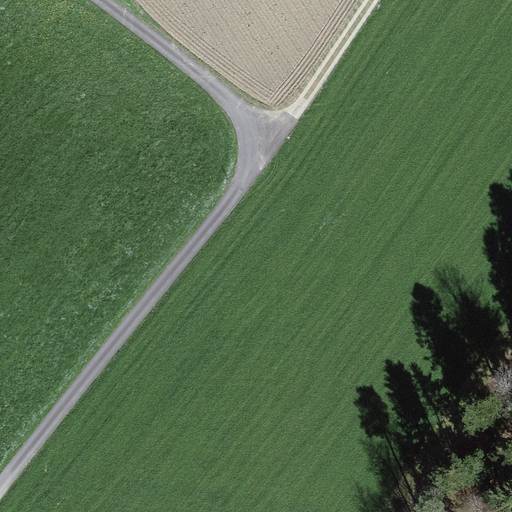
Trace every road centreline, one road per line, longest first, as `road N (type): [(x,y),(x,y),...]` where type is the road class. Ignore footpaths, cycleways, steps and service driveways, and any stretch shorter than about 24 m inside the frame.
road 1 (unclassified): [(271,141),(0,487)]
road 2 (track): [(368,0),(271,141)]
